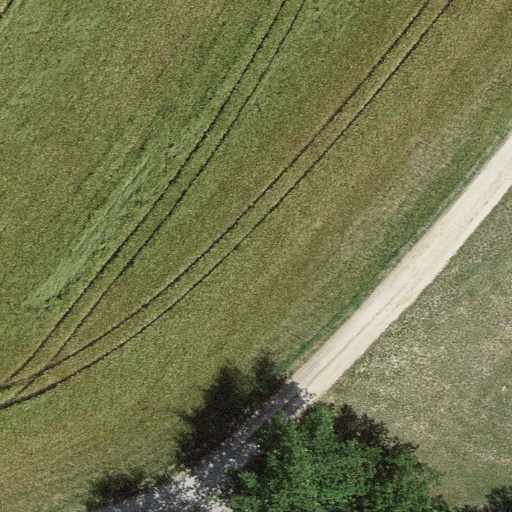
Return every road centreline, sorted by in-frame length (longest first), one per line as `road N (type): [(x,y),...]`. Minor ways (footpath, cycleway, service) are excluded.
road 1 (track): [(199,489),(441,234),(511,144)]
road 2 (track): [(132,511),(199,489),(244,511)]
